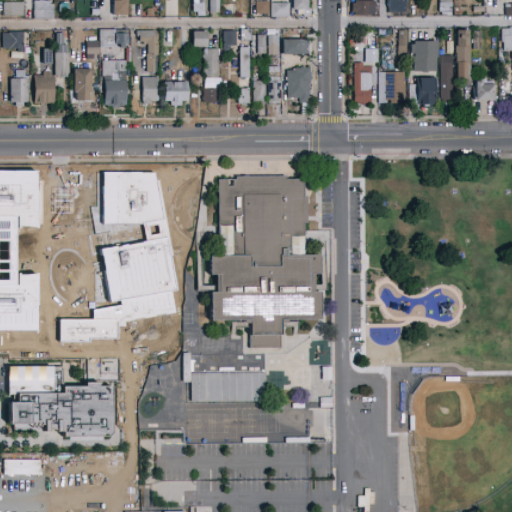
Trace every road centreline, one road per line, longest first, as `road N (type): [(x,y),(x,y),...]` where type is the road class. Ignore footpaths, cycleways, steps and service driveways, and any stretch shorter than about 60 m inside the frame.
road 1 (secondary): [(0,141),(254,140)]
road 2 (residential): [(328,0),(332,139)]
